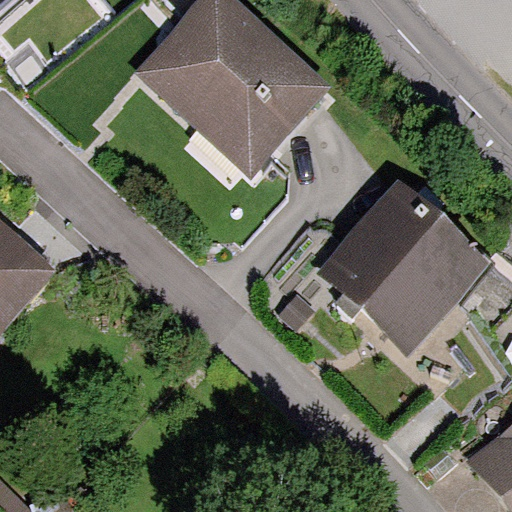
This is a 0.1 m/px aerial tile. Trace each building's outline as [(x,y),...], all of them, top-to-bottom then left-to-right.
[(0,0),(0,8),(9,0),(0,0)] [(139,83),(242,178),(312,102),(209,7),(139,83)] [(472,269),(396,201),(321,283),(398,352),(472,269)] [(0,314),(33,279),(0,249),(0,314)] [(511,511),(511,441),(475,470),(506,511),(511,511)]
